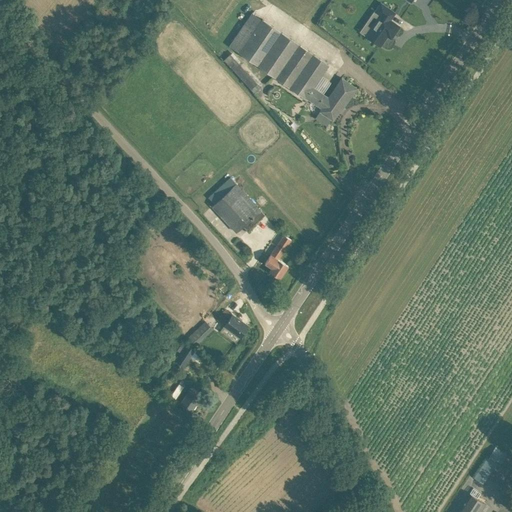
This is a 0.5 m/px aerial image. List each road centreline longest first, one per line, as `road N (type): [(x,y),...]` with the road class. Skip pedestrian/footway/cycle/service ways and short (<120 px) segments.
road 1 (unclassified): [(279,330),(219,248),(0,12)]
road 2 (secondary): [(279,330),(500,0)]
road 3 (secondary): [(155,511),(279,330)]
road 4 (unclassified): [(375,511),(307,389),(296,343),(279,330)]
